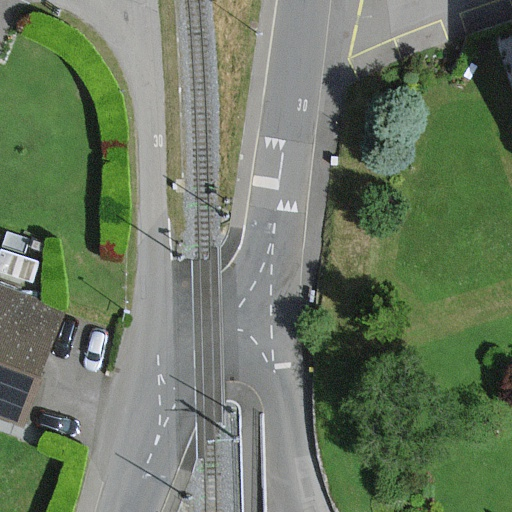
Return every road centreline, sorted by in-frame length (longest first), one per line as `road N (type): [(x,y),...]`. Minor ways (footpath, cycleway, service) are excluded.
road 1 (residential): [(151,25),(156,263),(148,470)]
road 2 (tertiary): [(265,282),(307,0)]
road 3 (residential): [(307,511),(283,438),(265,282)]
road 4 (tertiary): [(148,470),(207,354),(265,282)]
